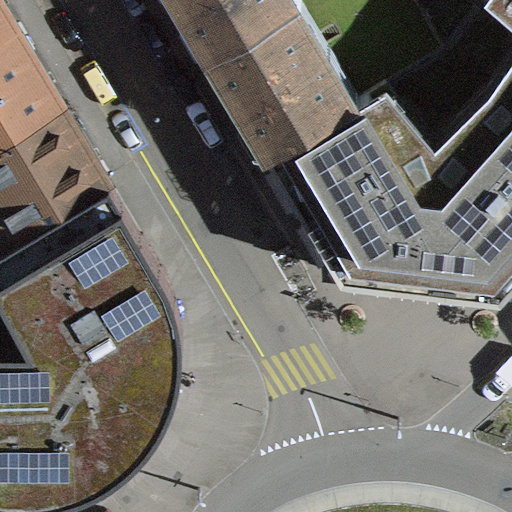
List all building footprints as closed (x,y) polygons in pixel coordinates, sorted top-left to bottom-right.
[(0,0),(0,28),(16,19),(4,0),(0,0)] [(288,1),(287,0),(179,0),(208,48),(287,1),(288,1)] [(346,99),(267,146),(342,270),(419,280),(499,289),(511,274),(511,0),(498,0),(505,5),(511,11),(511,47),(491,78),(435,133),(385,76),(346,99)] [(346,99),(287,1),(208,48),(224,74),(267,146),(346,99)] [(27,38),(16,19),(0,28),(0,133),(62,96),(27,38)] [(62,96),(0,133),(0,221),(7,234),(108,173),(74,116),(62,96)] [(0,338),(0,493),(50,491),(87,481),(128,455),(154,426),(173,388),(180,362),(180,318),(173,288),(173,287),(110,176),(108,173),(7,234),(8,235),(0,239),(0,288),(27,338),(0,338)]
